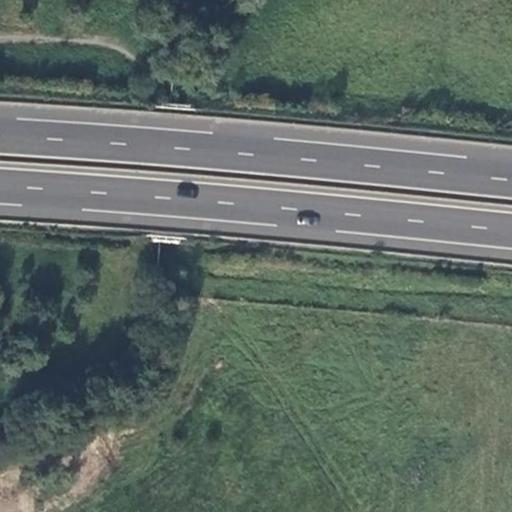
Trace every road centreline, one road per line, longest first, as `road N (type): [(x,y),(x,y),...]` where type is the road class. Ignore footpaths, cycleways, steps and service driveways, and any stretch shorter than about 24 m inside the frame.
road 1 (trunk): [(511,179),(0,134)]
road 2 (trunk): [(0,186),(511,230)]
road 3 (track): [(0,36),(104,42),(158,74),(166,99)]
